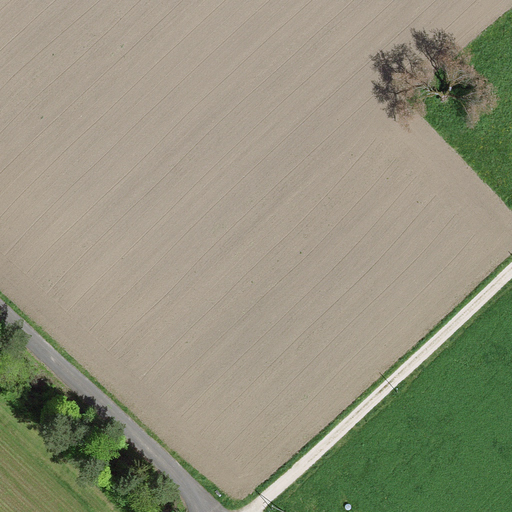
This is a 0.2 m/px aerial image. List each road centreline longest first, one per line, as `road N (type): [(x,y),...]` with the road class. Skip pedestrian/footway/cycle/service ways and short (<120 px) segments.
road 1 (track): [(511,271),(248,511)]
road 2 (residential): [(0,308),(210,511)]
